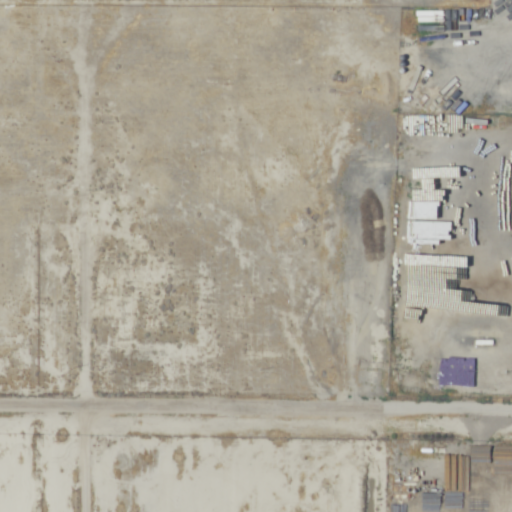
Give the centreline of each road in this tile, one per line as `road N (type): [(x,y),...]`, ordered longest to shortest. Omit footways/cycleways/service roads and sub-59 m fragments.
road 1 (residential): [(511,416),(0,414)]
road 2 (track): [(78,511),(87,72)]
road 3 (track): [(136,0),(87,72),(87,0)]
